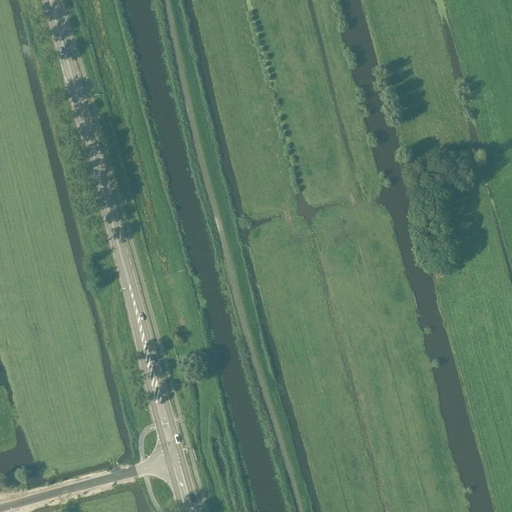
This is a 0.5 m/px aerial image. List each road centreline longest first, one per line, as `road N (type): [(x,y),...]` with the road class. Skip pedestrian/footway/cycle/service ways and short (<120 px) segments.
road 1 (unclassified): [(299,511),(240,315),(164,0)]
road 2 (primary): [(176,461),(49,0)]
road 3 (tertiary): [(0,508),(176,461)]
